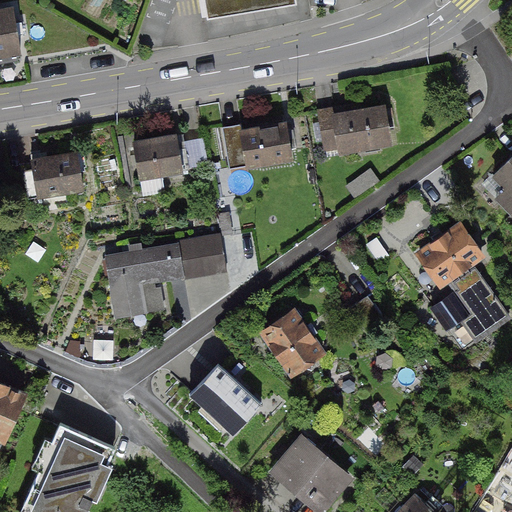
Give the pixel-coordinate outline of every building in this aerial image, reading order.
[(299,0),(206,0),(210,20),(300,4),(299,0)] [(0,62),(24,58),(14,4),(0,6),(0,62)] [(393,106),(325,114),(330,156),(398,147),(393,106)] [(295,123),(244,130),(249,169),(300,162),(295,123)] [(180,132),(139,136),(144,187),(185,183),(180,132)] [(206,139),(189,142),(194,167),(210,164),(206,139)] [(82,150),(27,158),(34,203),(89,195),(82,150)] [(511,155),(488,177),(511,202),(511,155)] [(486,261),(461,223),(417,253),(443,290),(486,261)] [(185,244),(191,282),(232,275),(226,237),(185,244)] [(186,284),(179,248),(114,258),(107,272),(113,321),(152,318),(147,291),(186,284)] [(511,324),(511,323),(478,274),(446,296),(481,346),(511,324)] [(294,299),(256,326),(290,374),(328,347),(294,299)] [(219,353),(187,386),(239,436),(270,404),(219,353)] [(35,397),(0,381),(0,455),(8,459),(35,397)] [(88,511),(121,442),(64,415),(21,504),(38,511),(88,511)] [(303,438),(268,473),(307,511),(334,511),(356,490),(303,438)] [(433,511),(416,495),(398,511),(433,511)]
